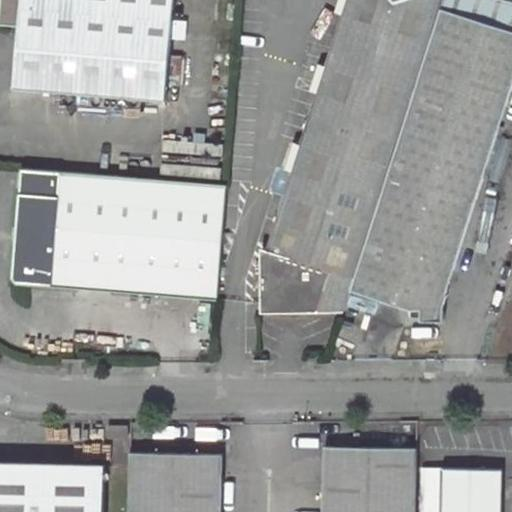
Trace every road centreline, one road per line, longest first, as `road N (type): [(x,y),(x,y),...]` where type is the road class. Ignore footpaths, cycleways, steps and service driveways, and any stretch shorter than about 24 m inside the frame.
road 1 (residential): [(0,377),(32,398),(511,392)]
road 2 (unknown): [(338,0),(304,18),(285,52),(237,392)]
road 3 (unknown): [(511,215),(463,389)]
road 4 (unknown): [(282,391),(282,511)]
